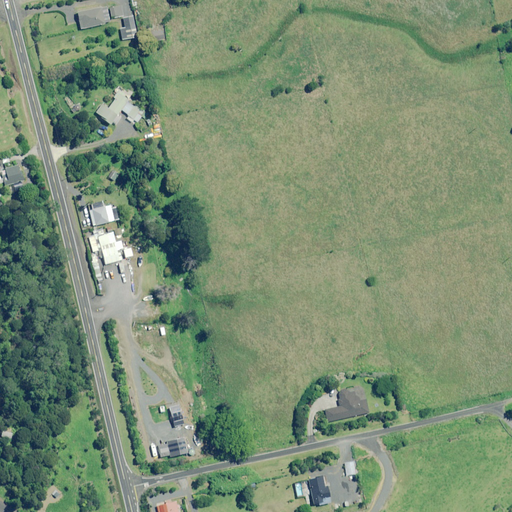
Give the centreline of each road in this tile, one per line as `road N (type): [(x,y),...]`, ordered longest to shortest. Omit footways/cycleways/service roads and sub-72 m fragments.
road 1 (primary): [(8,0),(126,487)]
road 2 (residential): [(126,487),(488,409)]
